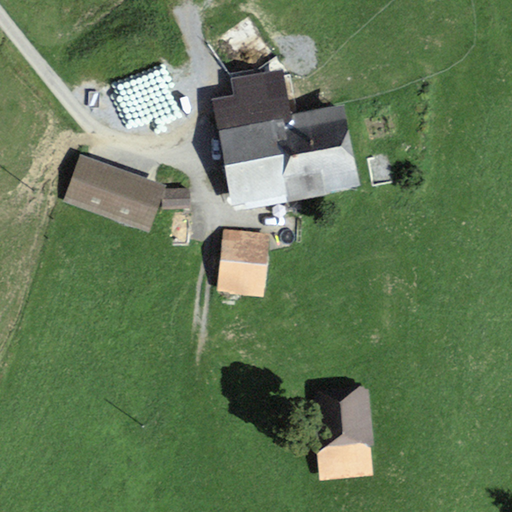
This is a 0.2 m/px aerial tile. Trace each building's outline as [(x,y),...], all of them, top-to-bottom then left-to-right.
[(348,184),(334,110),(227,131),(239,195),(293,185),(295,195),(348,184)] [(143,223),(156,188),(85,163),(72,198),(143,223)] [(189,206),(189,189),(162,190),(163,207),(189,206)] [(186,228),(189,222),(186,217),(181,215),(176,217),(174,222),(176,228),(181,230),(186,228)] [(186,245),(188,240),(186,235),(181,233),(176,235),(174,240),(176,245),(181,247),(186,245)] [(257,291),(263,237),(230,233),(223,287),(257,291)] [(371,438),(367,395),(322,399),(324,423),(311,424),(313,444),(320,443),(323,473),(369,469),(366,439),(371,438)]
